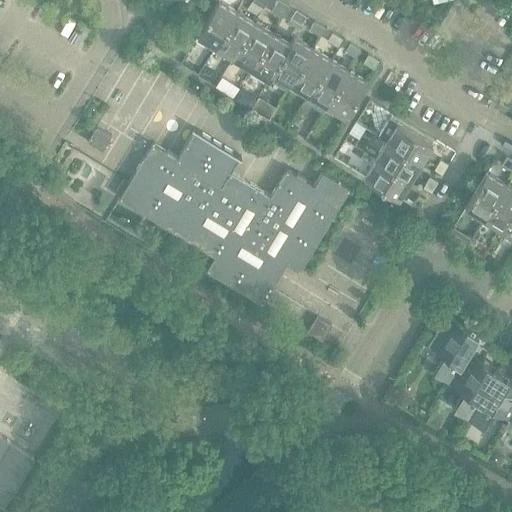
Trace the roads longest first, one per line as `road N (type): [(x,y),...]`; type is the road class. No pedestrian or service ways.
road 1 (residential): [(511,298),(426,247),(341,383),(316,405),(274,415)]
road 2 (residential): [(511,134),(419,63),(316,0)]
road 3 (residential): [(22,186),(107,31),(106,0)]
road 4 (residential): [(150,423),(135,377),(0,295)]
road 5 (residential): [(53,511),(98,437),(150,423)]
road 6 (residential): [(150,423),(274,415)]
